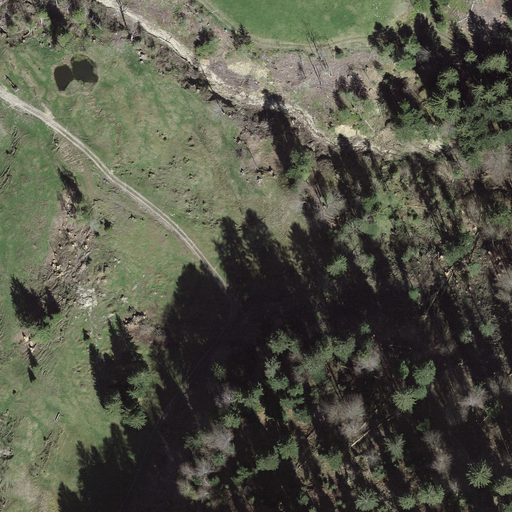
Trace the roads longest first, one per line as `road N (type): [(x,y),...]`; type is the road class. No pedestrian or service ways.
road 1 (track): [(0,93),(62,130),(186,236),(220,289),(225,315),(218,339),(152,437),(123,511)]
road 2 (track): [(208,0),(261,45),(324,51),(342,39),(381,39),(415,23),(511,64)]
